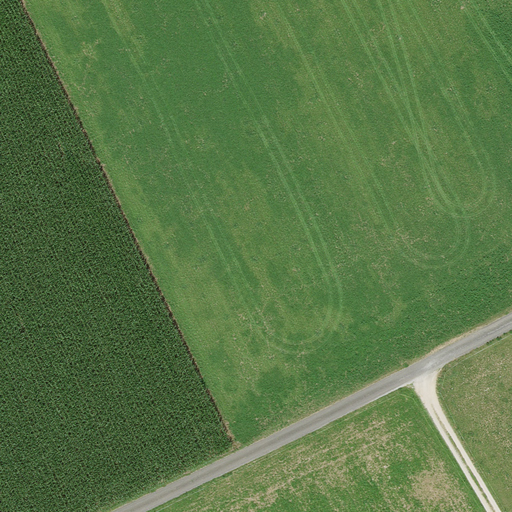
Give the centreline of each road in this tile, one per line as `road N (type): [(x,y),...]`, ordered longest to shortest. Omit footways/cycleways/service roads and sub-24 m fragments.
road 1 (unclassified): [(133,511),(511,325)]
road 2 (track): [(422,376),(427,402),(491,511)]
